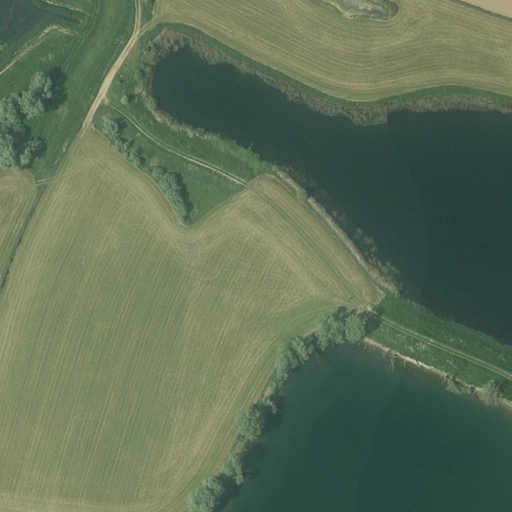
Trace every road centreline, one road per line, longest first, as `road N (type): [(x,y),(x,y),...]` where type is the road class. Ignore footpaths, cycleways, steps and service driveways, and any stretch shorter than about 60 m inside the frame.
road 1 (track): [(364,310),(333,266),(260,193),(148,135),(128,112),(99,99),(132,38),(137,0)]
road 2 (track): [(511,378),(353,307),(277,322)]
road 3 (track): [(99,99),(62,171),(18,191),(0,190)]
